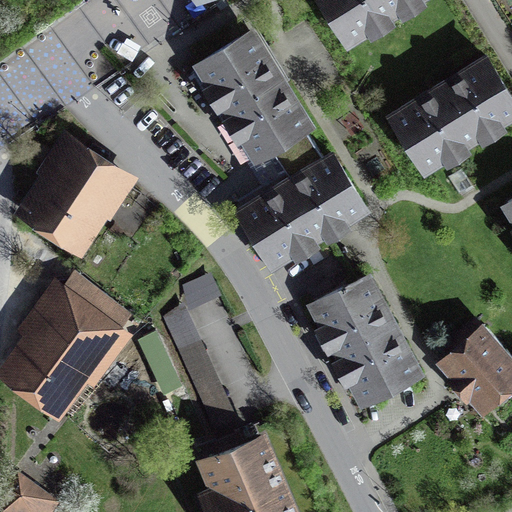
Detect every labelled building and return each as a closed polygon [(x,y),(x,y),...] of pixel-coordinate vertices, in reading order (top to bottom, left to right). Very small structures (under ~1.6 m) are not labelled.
[(421,0),(317,0),(346,47),(421,0)] [(309,123),(250,29),(199,61),(258,155),(272,147),(305,126),(309,123)] [(511,115),(511,95),(484,52),(386,114),(423,172),(511,115)] [(365,203),(333,152),(325,157),(305,126),(272,147),(291,179),(240,211),(271,262),(365,203)] [(137,180),(62,131),(33,175),(37,178),(11,216),(81,262),(106,223),(108,224),(137,180)] [(192,297),(222,283),(213,264),(183,278),(192,297)] [(367,273),(313,301),(327,328),(365,399),(418,371),(367,273)] [(15,343),(0,363),(0,386),(53,425),(80,389),(88,394),(128,340),(119,333),(127,322),(66,277),(59,287),(49,280),(7,337),(15,343)] [(484,327),(475,317),(442,346),(451,357),(450,358),(486,400),(511,377),(511,355),(486,326),(484,327)] [(195,340),(174,350),(212,432),(233,423),(195,340)] [(292,511),(260,432),(188,460),(200,490),(190,494),(197,511),(292,511)] [(52,511),(57,507),(12,476),(0,494),(0,511),(52,511)]
